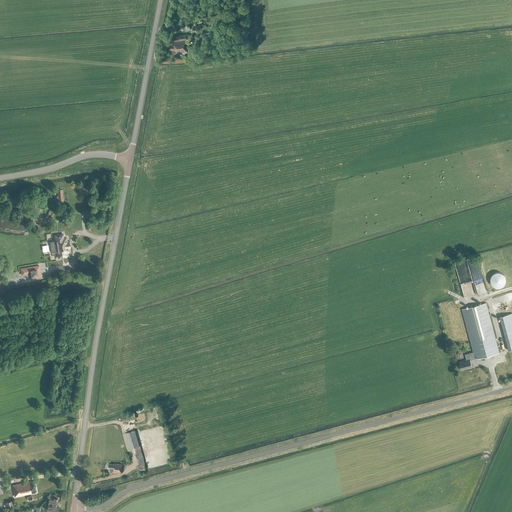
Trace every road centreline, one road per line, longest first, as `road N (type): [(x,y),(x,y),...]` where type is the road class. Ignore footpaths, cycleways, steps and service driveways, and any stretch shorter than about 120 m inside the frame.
road 1 (unclassified): [(74,509),(511,388)]
road 2 (tertiary): [(74,509),(129,160)]
road 3 (tertiary): [(129,160),(161,0)]
road 4 (tertiary): [(0,178),(88,155),(129,160)]
